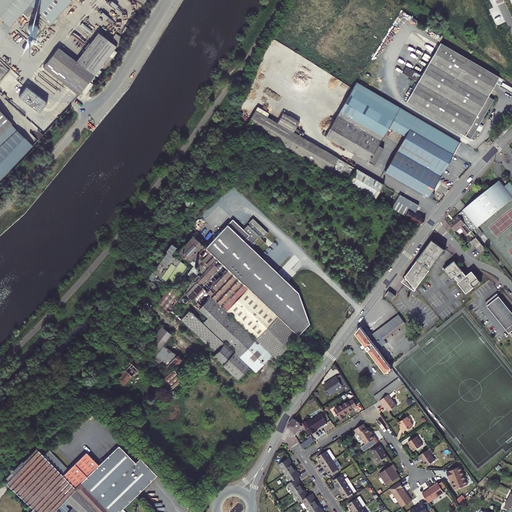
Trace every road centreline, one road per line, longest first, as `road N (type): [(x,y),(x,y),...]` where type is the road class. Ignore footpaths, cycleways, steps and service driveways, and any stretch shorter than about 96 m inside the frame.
road 1 (unknown): [(0,363),(94,266),(175,157)]
road 2 (unclassified): [(0,211),(120,77),(167,0)]
road 3 (secondary): [(277,434),(431,222)]
road 4 (residential): [(301,456),(371,416),(418,479)]
road 5 (unknown): [(3,42),(34,67),(88,0)]
road 6 (secondary): [(431,222),(511,130)]
